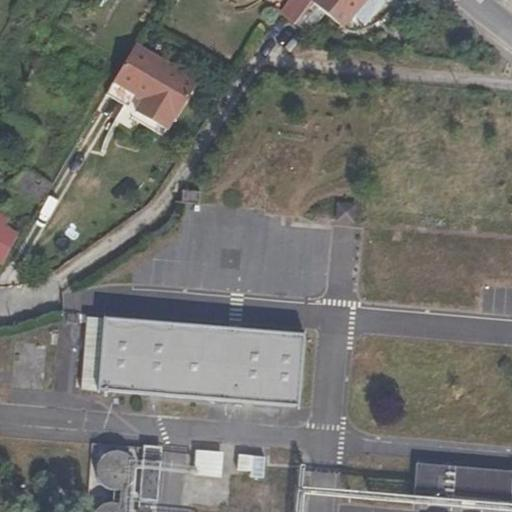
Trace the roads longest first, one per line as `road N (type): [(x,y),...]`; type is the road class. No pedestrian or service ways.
road 1 (track): [(41,298),(156,212),(264,59)]
road 2 (track): [(511,82),(264,59)]
